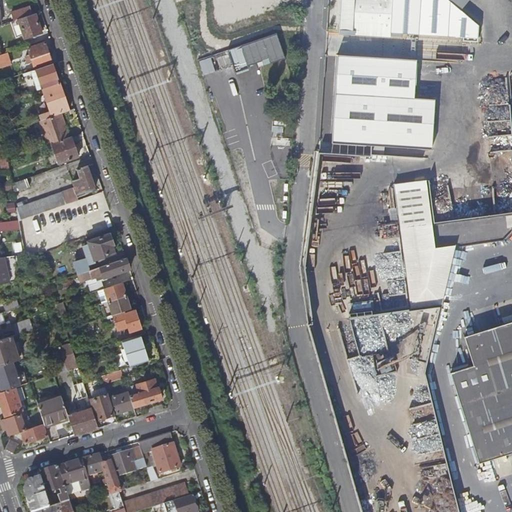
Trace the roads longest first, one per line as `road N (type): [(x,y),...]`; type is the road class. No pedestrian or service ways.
road 1 (residential): [(313,0),(290,257),(295,335),(347,511)]
road 2 (residential): [(50,0),(190,416)]
road 3 (unknown): [(511,274),(464,305),(444,372),(489,511)]
road 4 (residential): [(0,471),(190,416)]
